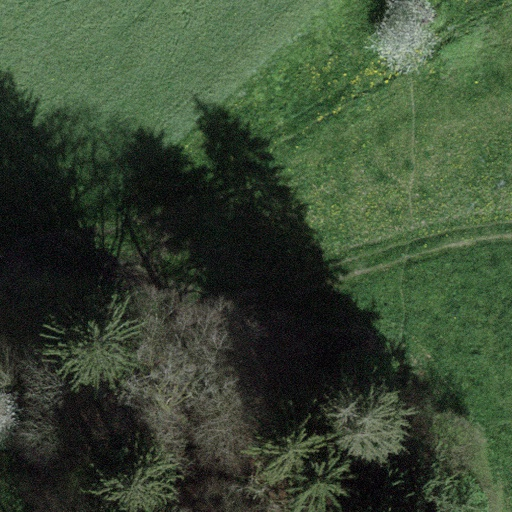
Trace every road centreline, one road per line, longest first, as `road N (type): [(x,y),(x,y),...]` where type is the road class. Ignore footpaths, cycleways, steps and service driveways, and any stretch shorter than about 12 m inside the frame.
road 1 (track): [(186,210),(511,2)]
road 2 (track): [(511,234),(463,237),(339,277)]
